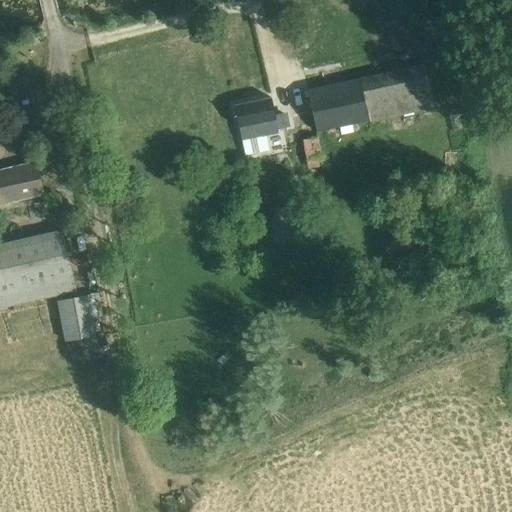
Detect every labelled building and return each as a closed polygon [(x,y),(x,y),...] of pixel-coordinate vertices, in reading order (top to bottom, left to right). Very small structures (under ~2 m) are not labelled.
[(307,91),(317,132),(433,107),(423,65),(307,91)] [(246,157),(269,152),(266,136),(278,133),(271,99),(235,106),(246,157)] [(319,136),(302,140),(306,158),(323,155),(319,136)] [(0,171),(0,204),(43,194),(36,163),(0,171)] [(0,245),(0,308),(76,292),(62,231),(0,245)] [(57,301),(65,341),(97,335),(89,295),(57,301)]
